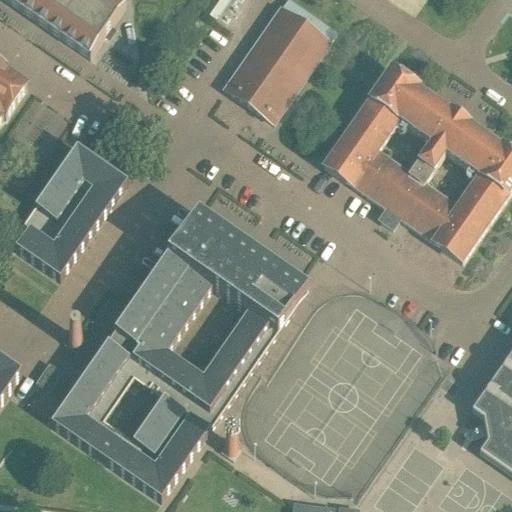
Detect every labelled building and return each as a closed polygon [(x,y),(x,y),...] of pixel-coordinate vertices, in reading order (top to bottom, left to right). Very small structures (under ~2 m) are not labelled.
[(0,0),(62,42),(89,61),(89,62),(90,63),(126,11),(125,10),(125,11),(109,0),(0,0)] [(216,22),(231,0),(220,0),(209,17),(216,22)] [(270,29),(268,33),(263,40),(262,40),(261,42),(254,53),(253,53),(252,55),(252,56),(244,67),(244,66),(243,68),(243,69),(235,80),(235,79),(233,82),(234,82),(226,93),(224,95),(227,97),(228,97),(271,127),(270,127),(274,129),(275,127),(275,126),(282,116),(283,116),(284,114),(292,103),(293,101),(293,100),(301,89),(301,90),(303,88),(302,87),(310,76),(310,77),(312,74),(311,74),(328,50),(329,50),(330,48),(337,38),(288,4),(281,14),(279,16),(280,16),(272,27),(271,27),(270,29)] [(0,127),(4,122),(5,123),(14,110),(15,108),(27,92),(15,83),(0,72),(0,127)] [(511,196),(511,159),(501,152),(500,153),(453,120),(418,96),(419,95),(391,75),(324,171),(353,192),(354,191),(387,214),(379,225),(393,234),(400,224),(433,246),(432,247),(462,268),(511,196)] [(77,153),(20,235),(26,239),(15,254),(60,286),(128,188),(77,153)] [(300,288),(252,255),(251,258),(242,252),(244,249),(199,218),(51,430),(105,468),(161,506),(298,310),(289,304),(300,288)] [(64,348),(77,357),(86,344),(73,335),(64,348)] [(511,360),(508,366),(507,365),(472,415),(472,416),(472,417),(473,418),(482,425),(484,433),(485,439),(486,447),(479,457),(479,458),(479,459),(480,460),(511,482),(511,360)] [(0,411),(8,400),(22,380),(0,364),(0,411)] [(50,369),(37,387),(49,395),(61,377),(50,369)] [(221,456),(233,464),(242,452),(229,443),(221,456)]
